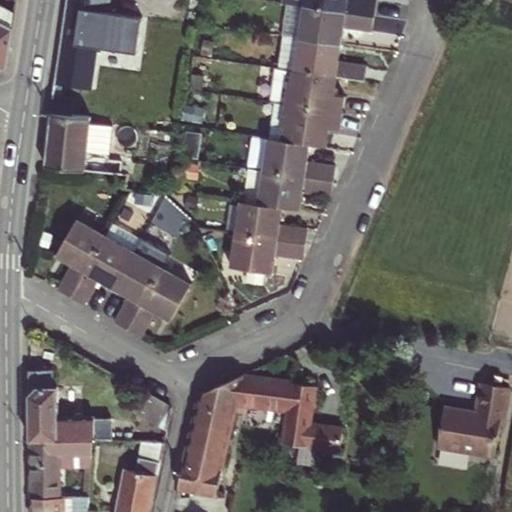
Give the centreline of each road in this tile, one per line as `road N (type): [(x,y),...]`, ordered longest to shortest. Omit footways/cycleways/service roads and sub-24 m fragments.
road 1 (residential): [(181,376),(310,307),(430,24),(431,0)]
road 2 (secondary): [(6,293),(7,511)]
road 3 (residential): [(6,293),(34,300),(151,369),(181,376)]
road 4 (secondary): [(23,119),(6,293)]
road 5 (residential): [(157,511),(181,376)]
road 6 (secondary): [(41,0),(23,119)]
